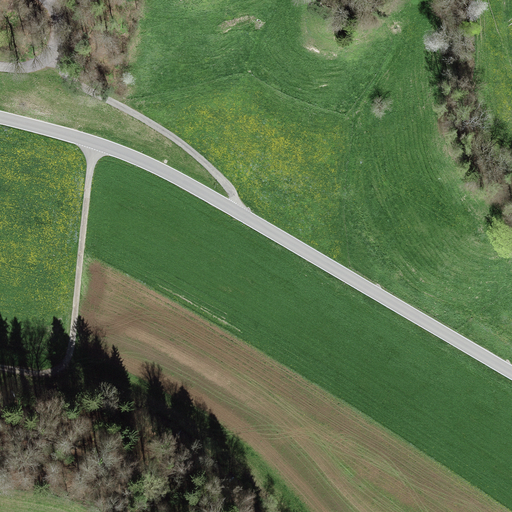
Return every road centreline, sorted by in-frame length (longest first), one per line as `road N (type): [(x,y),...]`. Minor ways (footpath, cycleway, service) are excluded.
road 1 (tertiary): [(238,213),(511,372)]
road 2 (track): [(0,372),(35,380),(60,369),(70,347),(93,142)]
road 3 (tertiary): [(0,117),(122,152),(238,213)]
road 4 (unclassified): [(49,53),(79,84),(201,159),(227,185),(238,213)]
